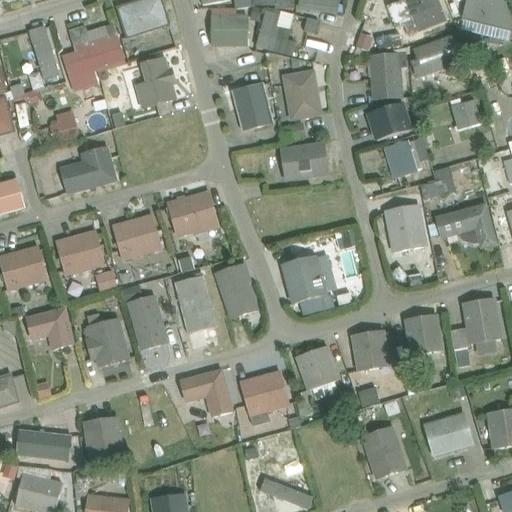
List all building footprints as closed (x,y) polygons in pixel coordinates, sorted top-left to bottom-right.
[(149,0),(119,10),(128,39),(169,26),(160,0),(149,0)] [(294,11),(294,0),(233,0),(234,10),(252,8),(252,7),(275,7),(275,11),(294,11)] [(299,0),(298,10),(337,16),(340,1),(335,0),(299,0)] [(447,23),(438,0),(404,0),(405,3),(411,17),(417,33),(447,23)] [(466,0),(461,20),(511,32),(511,3),(498,0),(466,0)] [(405,3),(391,8),(396,22),(411,17),(405,3)] [(254,8),(252,19),(260,21),(263,10),(254,8)] [(256,49),(293,58),(296,44),(288,42),(290,32),(276,28),(280,15),(265,12),(256,49)] [(211,16),(211,49),(247,49),(247,16),(211,16)] [(304,33),(316,36),(319,24),(307,21),(304,33)] [(69,79),(125,64),(113,26),(84,34),(82,28),(69,32),(75,53),(62,57),(69,79)] [(46,29),(30,34),(45,80),(60,76),(46,29)] [(410,53),(420,81),(469,63),(459,35),(410,53)] [(371,40),(358,36),(354,48),(367,52),(371,40)] [(375,40),(376,52),(399,51),(398,39),(375,40)] [(495,70),(488,48),(469,55),(476,76),(495,70)] [(403,100),(398,54),(368,57),(373,103),(403,100)] [(176,85),(172,71),(168,72),(165,60),(142,66),(147,84),(137,87),(143,110),(176,101),(172,86),(176,85)] [(314,73),(284,78),(292,121),(321,116),(314,73)] [(11,89),(14,99),(26,96),(23,86),(11,89)] [(264,86),(233,94),(243,132),(273,124),(264,86)] [(0,136),(14,133),(5,100),(0,100),(0,136)] [(475,101),(452,109),(459,132),(482,125),(475,101)] [(371,118),(379,146),(415,135),(406,107),(371,118)] [(51,129),(55,146),(79,139),(72,113),(56,118),(59,127),(51,129)] [(126,113),(113,117),(116,129),(130,125),(126,113)] [(280,130),(283,145),(307,140),(304,124),(280,130)] [(424,139),(415,142),(421,163),(431,160),(424,139)] [(280,150),(285,184),(329,177),(324,143),(280,150)] [(417,171),(409,144),(388,150),(396,177),(417,171)] [(87,166),(61,173),(68,197),(120,183),(110,148),(83,155),(87,166)] [(19,184),(0,189),(0,217),(26,210),(19,184)] [(423,201),(433,199),(430,186),(420,188),(423,201)] [(218,227),(209,194),(169,205),(178,238),(218,227)] [(435,218),(441,240),(459,235),(461,240),(463,242),(474,246),(479,244),(480,251),(498,246),(487,204),(435,218)] [(418,208),(387,214),(392,244),(394,253),(414,250),(426,248),(418,208)] [(112,227),(122,263),(163,251),(153,215),(112,227)] [(354,229),(337,233),(341,251),(358,246),(354,229)] [(55,242),(65,278),(106,267),(97,231),(55,242)] [(0,256),(0,267),(7,293),(48,283),(39,247),(0,256)] [(196,268),(193,258),(178,262),(181,272),(196,268)] [(286,269),(296,306),(297,309),(328,301),(317,261),(316,261),(286,269)] [(245,266),(217,276),(232,320),(257,311),(248,285),(251,284),(245,266)] [(401,267),(393,274),(401,284),(409,277),(401,267)] [(119,292),(114,274),(97,278),(102,296),(119,292)] [(217,328),(203,277),(179,284),(177,277),(166,280),(172,300),(177,299),(188,336),(217,328)] [(130,305),(141,302),(137,289),(122,293),(126,306),(130,305)] [(351,295),(338,298),(340,307),(353,304),(351,295)] [(141,302),(130,305),(143,351),(167,345),(154,298),(141,302)] [(502,341),(496,300),(463,305),(466,330),(451,332),(454,352),(456,352),(459,369),(471,367),(468,350),(470,350),(470,346),(502,341)] [(25,318),(22,309),(10,313),(13,322),(25,318)] [(50,336),(54,351),(74,346),(65,311),(28,320),(32,340),(50,336)] [(404,321),(410,358),(443,353),(441,339),(447,338),(444,317),(438,318),(438,316),(404,321)] [(130,360),(119,319),(86,328),(90,340),(85,342),(90,363),(96,361),(98,369),(130,360)] [(391,368),(384,331),(351,337),(357,374),(391,368)] [(338,379),(327,348),(296,359),(308,393),(339,382),(344,397),(354,393),(348,375),(338,379)] [(239,383),(249,419),(290,408),(281,372),(239,383)] [(207,398),(213,418),(233,413),(222,373),(181,384),(186,403),(207,398)] [(0,409),(20,404),(11,374),(0,377),(0,409)] [(50,387),(37,391),(41,403),(54,400),(50,387)] [(452,399),(461,396),(459,388),(450,390),(452,399)] [(359,394),(363,407),(380,402),(376,389),(359,394)] [(300,417),(308,415),(305,402),(297,405),(300,417)] [(511,410),(486,414),(492,451),(511,448),(511,410)] [(423,426),(433,460),(475,448),(465,414),(423,426)] [(298,418),(288,421),(291,430),(301,428),(298,418)] [(123,460),(117,420),(86,425),(92,464),(123,460)] [(408,470),(394,427),(361,439),(376,481),(408,470)] [(17,457),(69,464),(72,436),(20,429),(17,457)] [(14,448),(3,439),(0,443),(0,450),(7,457),(14,448)] [(256,448),(245,451),(248,461),(259,458),(256,448)] [(0,461),(0,483),(12,487),(18,467),(0,462),(0,461)] [(14,507),(35,511),(55,511),(63,483),(50,481),(52,472),(35,469),(20,468),(18,475),(21,476),(14,507)] [(86,475),(77,476),(78,486),(87,485),(86,475)] [(313,499),(266,481),(261,493),(309,511),(313,499)] [(88,495),(85,511),(128,511),(130,501),(88,495)] [(188,511),(186,495),(151,499),(152,511),(188,511)]
